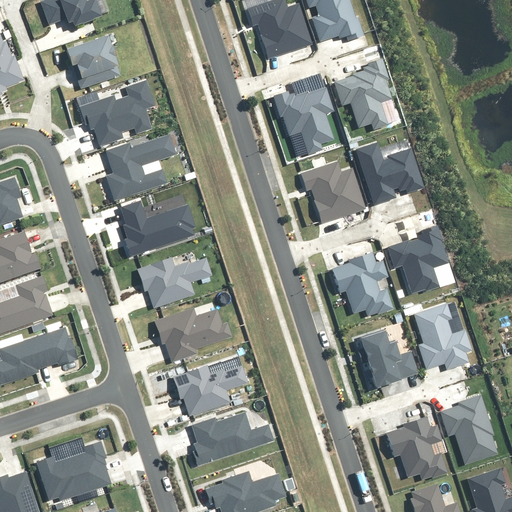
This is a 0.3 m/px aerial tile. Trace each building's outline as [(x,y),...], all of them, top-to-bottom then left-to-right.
[(43,0),(37,2),(45,25),(59,20),(62,28),(97,16),(91,0),(90,0),(82,3),(81,0),(43,0)] [(70,65),(78,89),(117,75),(108,49),(118,45),(114,33),(60,51),(66,67),(70,65)] [(0,84),(20,77),(13,58),(7,60),(0,42),(0,84)] [(343,80),(333,84),(339,101),(349,97),(343,80)] [(104,176),(137,167),(171,157),(165,135),(98,154),(104,176)] [(104,176),(101,177),(108,203),(163,187),(158,169),(139,175),(137,167),(104,176)] [(433,207),(413,214),(418,229),(438,222),(433,207)] [(0,281),(37,269),(32,254),(27,256),(19,233),(0,239),(0,281)] [(168,254),(130,266),(146,314),(196,298),(192,285),(213,279),(205,256),(172,267),(168,254)] [(0,303),(0,331),(48,316),(40,292),(45,290),(40,276),(13,285),(17,297),(0,303)] [(191,309),(152,322),(159,343),(163,342),(169,362),(193,354),(191,350),(229,337),(224,324),(219,326),(214,310),(193,317),(191,309)] [(64,329),(0,348),(0,385),(26,377),(25,373),(48,366),(49,371),(74,363),(64,329)] [(208,367),(171,378),(177,399),(181,398),(186,415),(227,402),(223,390),(246,383),(240,365),(211,374),(208,367)] [(412,426),(386,434),(392,453),(399,451),(407,475),(418,471),(420,477),(444,469),(439,455),(431,457),(426,443),(437,439),(433,427),(427,429),(424,418),(411,423),(412,426)] [(4,474),(0,475),(0,511),(37,511),(25,473),(5,479),(4,474)] [(434,482),(401,492),(407,511),(456,511),(454,502),(442,506),(434,482)]
